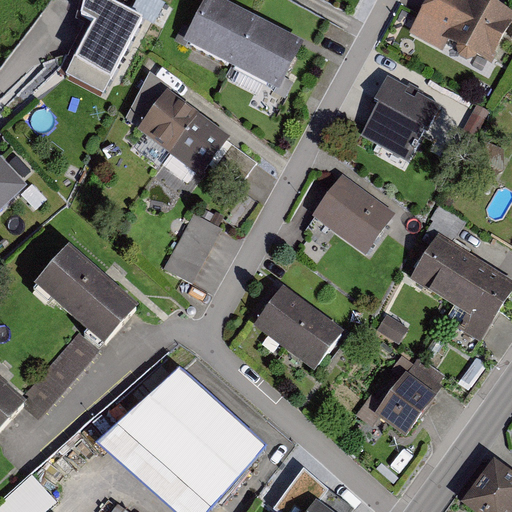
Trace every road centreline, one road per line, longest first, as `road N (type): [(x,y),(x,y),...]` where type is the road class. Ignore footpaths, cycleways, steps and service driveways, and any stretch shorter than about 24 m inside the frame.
road 1 (residential): [(391,511),(205,339),(390,0)]
road 2 (tertiary): [(511,388),(423,511)]
